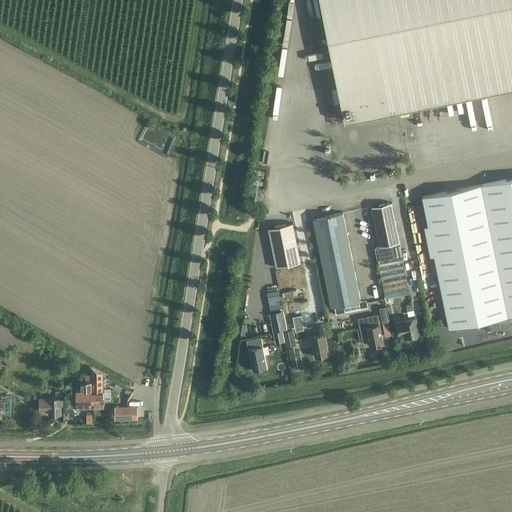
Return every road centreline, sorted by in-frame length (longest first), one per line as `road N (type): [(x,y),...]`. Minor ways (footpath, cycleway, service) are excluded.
road 1 (tertiary): [(169,438),(238,0)]
road 2 (primary): [(166,452),(511,387)]
road 3 (residential): [(283,202),(511,156)]
road 4 (primary): [(0,456),(166,452)]
